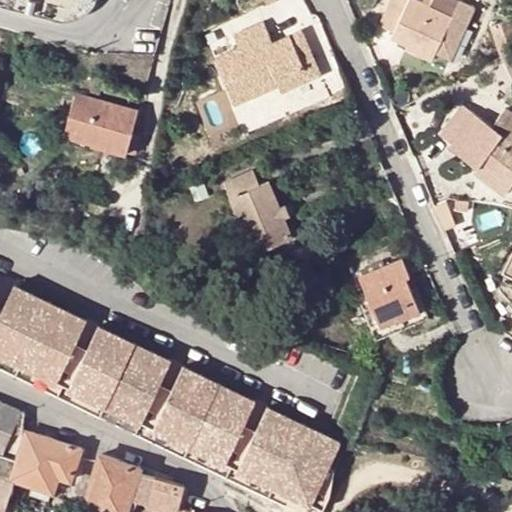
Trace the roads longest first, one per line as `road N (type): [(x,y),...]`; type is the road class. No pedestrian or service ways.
road 1 (residential): [(492,382),(329,0)]
road 2 (residential): [(0,390),(159,464),(236,511)]
